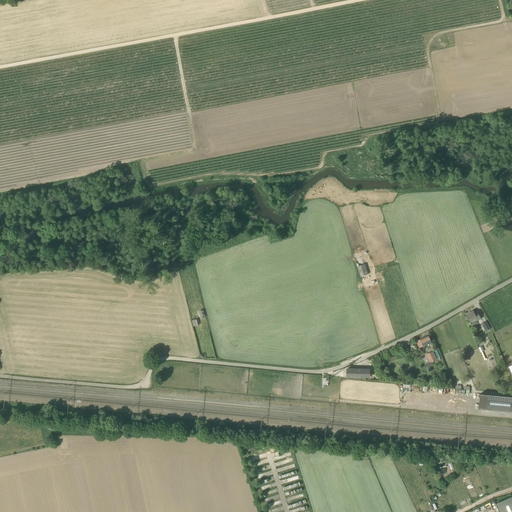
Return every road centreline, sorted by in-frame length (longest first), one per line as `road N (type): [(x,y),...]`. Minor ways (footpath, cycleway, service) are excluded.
road 1 (track): [(0,67),(361,0)]
road 2 (unclassified): [(336,368),(314,373),(161,359),(136,388),(0,376)]
road 3 (unclassified): [(336,368),(511,280)]
